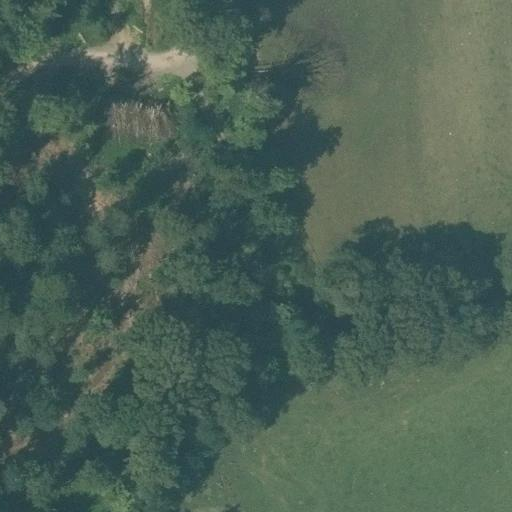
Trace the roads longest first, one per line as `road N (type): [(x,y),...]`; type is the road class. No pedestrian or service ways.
road 1 (track): [(121,511),(162,459),(240,303),(241,186),(217,45)]
road 2 (track): [(240,303),(355,324),(425,320),(511,301)]
road 3 (track): [(0,84),(47,61),(144,62),(217,45)]
